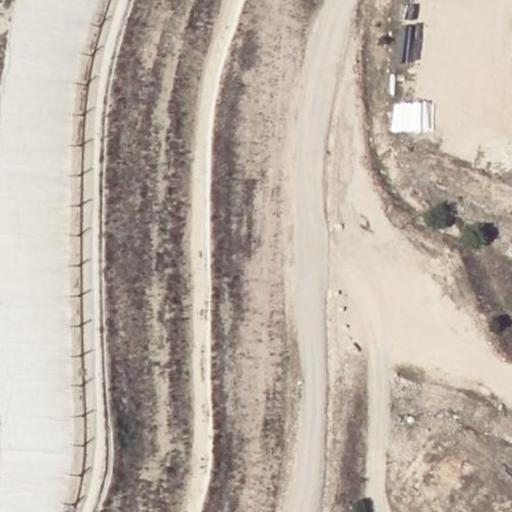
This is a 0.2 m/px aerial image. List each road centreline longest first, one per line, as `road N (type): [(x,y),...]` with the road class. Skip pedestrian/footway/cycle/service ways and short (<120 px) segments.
road 1 (track): [(298,511),(314,371),(309,142),(318,64),(340,0)]
road 2 (track): [(381,511),(374,292),(363,259),(311,240)]
road 3 (track): [(377,338),(511,380)]
